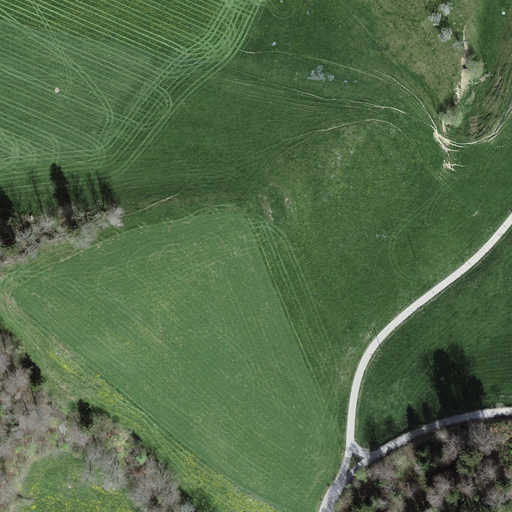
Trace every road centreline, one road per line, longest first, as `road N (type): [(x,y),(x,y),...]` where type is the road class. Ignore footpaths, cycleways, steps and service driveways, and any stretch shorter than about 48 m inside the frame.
road 1 (unclassified): [(344,441),(354,375),(368,347),(511,217)]
road 2 (unclassified): [(511,411),(430,427),(377,454)]
